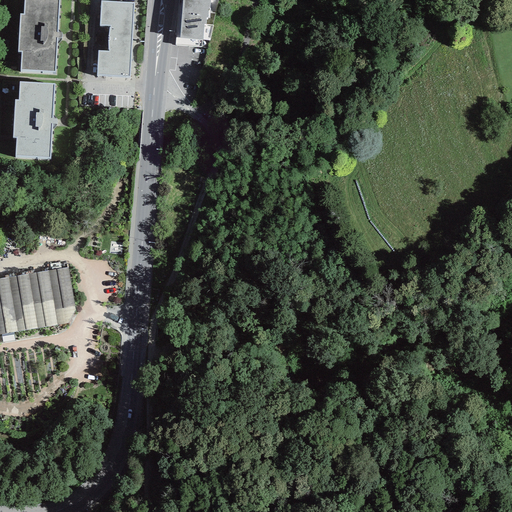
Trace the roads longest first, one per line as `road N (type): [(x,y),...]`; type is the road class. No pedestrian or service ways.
road 1 (tertiary): [(162,0),(122,438),(100,480),(55,511)]
road 2 (track): [(207,179),(156,329),(153,511)]
